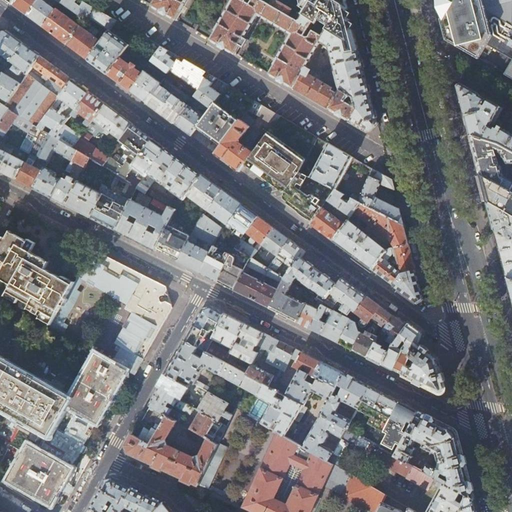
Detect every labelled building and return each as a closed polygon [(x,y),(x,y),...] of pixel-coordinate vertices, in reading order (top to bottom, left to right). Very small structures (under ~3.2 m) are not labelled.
[(14,0),(12,4),(15,6),(28,15),(38,0),(14,0)] [(64,0),(38,0),(28,15),(37,22),(43,27),(56,10),(46,3),(47,0),(55,0),(61,4),(62,2),(64,0)] [(64,0),(62,2),(86,20),(95,8),(84,2),(81,0),(64,0)] [(320,43),(327,31),(325,30),(323,35),(313,30),(309,36),(307,37),(304,35),(313,21),(302,15),(298,21),(289,15),(292,10),(275,0),(273,0),(271,5),(262,0),(252,0),(250,5),(246,2),(247,0),(155,0),(152,6),(177,20),(183,9),(187,0),(232,0),(219,25),(211,40),(236,54),(258,14),(279,26),(292,33),(276,63),(270,74),(329,109),(350,122),(357,110),(354,98),(350,104),(344,100),(347,94),(340,89),(339,89),(338,91),(337,92),(331,89),(332,87),(310,75),(309,76),(302,72),(320,43)] [(306,9),(302,15),(313,21),(325,30),(327,31),(343,41),(346,52),(359,51),(354,31),(347,26),(351,19),(345,14),(347,11),(348,9),(348,7),(336,0),(303,0),(300,6),(306,9)] [(511,0),(435,0),(438,9),(446,40),(479,59),(488,44),(511,58),(511,62),(505,74),(511,78),(511,0)] [(81,26),(83,23),(81,21),(78,24),(60,11),(62,8),(59,6),(56,10),(43,27),(55,35),(67,44),(81,26)] [(95,8),(86,20),(83,23),(87,26),(91,19),(110,30),(117,21),(100,11),(95,8)] [(139,33),(117,21),(110,30),(102,42),(88,60),(100,68),(108,74),(121,58),(133,41),(139,33)] [(88,31),(81,26),(67,44),(76,51),(88,60),(102,42),(95,37),(99,32),(91,26),(88,31)] [(0,31),(0,65),(6,69),(8,66),(24,43),(13,36),(6,30),(0,31)] [(343,41),(327,31),(320,43),(329,48),(340,89),(347,94),(354,98),(357,110),(350,122),(368,132),(378,124),(363,64),(359,51),(346,52),(343,41)] [(133,41),(121,58),(125,61),(128,59),(138,45),(133,41)] [(32,50),(24,43),(8,66),(20,75),(23,71),(28,74),(30,71),(33,66),(41,56),(32,50)] [(168,73),(170,70),(179,57),(162,47),(152,61),(168,73)] [(57,68),(41,56),(33,66),(49,78),(66,90),(73,80),(57,68)] [(179,57),(170,70),(200,92),(213,75),(180,56),(179,57)] [(125,61),(121,58),(108,74),(118,82),(130,91),(143,74),(135,68),(137,66),(133,63),(131,65),(125,61)] [(148,68),(143,74),(130,91),(138,96),(146,103),(160,85),(161,83),(148,73),(150,69),(148,68)] [(46,82),(30,71),(28,74),(21,83),(8,102),(5,106),(10,109),(39,127),(53,107),(66,90),(49,78),(46,82)] [(3,72),(3,73),(0,77),(0,96),(8,102),(21,83),(3,72)] [(213,75),(200,92),(196,97),(211,109),(216,103),(229,85),(226,83),(219,93),(211,88),(218,79),(213,75)] [(81,86),(73,80),(66,90),(53,107),(56,109),(63,100),(66,102),(65,103),(64,104),(63,105),(64,107),(60,111),(64,113),(67,109),(68,109),(69,108),(70,105),(72,107),(68,113),(69,114),(67,116),(70,118),(71,117),(89,92),(81,86)] [(483,110),(489,100),(461,84),(458,86),(464,110),(465,112),(465,115),(483,110)] [(160,85),(146,103),(158,111),(174,124),(189,106),(160,85)] [(246,96),(229,85),(216,103),(211,109),(205,118),(197,127),(205,132),(207,134),(211,137),(222,145),(241,121),(242,120),(246,115),(249,111),(256,101),(246,96)] [(464,110),(458,86),(453,87),(459,111),(464,110)] [(97,97),(89,92),(71,117),(74,119),(79,112),(88,119),(85,123),(89,126),(93,120),(105,103),(97,97)] [(502,107),(489,100),(483,110),(465,115),(470,132),(471,135),(500,145),(511,150),(511,133),(499,126),(498,128),(495,127),(494,128),(490,126),(502,107)] [(256,101),(249,111),(274,125),(281,116),(256,101)] [(5,106),(0,102),(0,122),(10,109),(5,106)] [(109,106),(105,103),(93,120),(102,127),(99,131),(100,131),(102,133),(105,129),(107,130),(106,133),(108,135),(110,132),(121,141),(134,124),(119,114),(109,106)] [(205,118),(189,106),(174,124),(177,125),(191,135),(197,127),(205,118)] [(60,111),(56,109),(53,107),(39,127),(43,130),(44,130),(47,126),(53,129),(51,134),(56,137),(65,124),(70,118),(67,116),(64,113),(60,111)] [(43,130),(39,127),(10,109),(0,122),(0,134),(5,137),(15,122),(16,125),(29,133),(21,148),(30,153),(43,130)] [(241,121),(222,145),(218,149),(215,153),(226,161),(228,163),(229,164),(237,170),(239,171),(246,163),(254,152),(265,137),(262,134),(253,146),(249,144),(246,147),(244,145),(241,143),(241,141),(251,127),(255,122),(246,115),(242,120),(241,121)] [(318,137),(281,116),(274,125),(269,132),(265,137),(254,152),(246,163),(253,168),(281,189),(286,192),(301,172),(307,160),(318,137)] [(102,127),(93,120),(89,126),(87,128),(86,129),(94,135),(96,137),(100,131),(99,131),(102,127)] [(69,127),(65,124),(56,137),(61,140),(73,147),(81,136),(77,133),(74,131),(72,129),(69,127)] [(151,137),(134,124),(121,141),(120,143),(126,147),(123,149),(126,152),(124,154),(127,157),(121,164),(119,163),(114,159),(110,157),(109,158),(104,166),(116,173),(125,178),(154,139),(151,137)] [(94,135),(86,129),(83,134),(81,136),(73,147),(77,150),(90,158),(104,166),(109,158),(89,142),(94,135)] [(44,130),(43,130),(30,153),(26,162),(16,179),(25,184),(34,189),(46,167),(50,160),(53,155),(55,150),(61,140),(56,137),(51,134),(44,130)] [(511,150),(500,145),(471,135),(480,171),(481,174),(488,178),(511,190),(511,150)] [(139,186),(166,148),(162,146),(154,139),(125,178),(139,186)] [(77,150),(73,147),(61,140),(55,150),(72,160),(77,150)] [(330,143),(313,178),(336,190),(337,190),(354,158),(330,143)] [(3,150),(0,148),(0,171),(16,179),(26,162),(11,154),(3,150)] [(184,162),(166,148),(139,186),(138,188),(146,193),(155,178),(164,185),(166,182),(170,184),(168,187),(184,200),(185,198),(202,175),(184,162)] [(86,167),(90,158),(77,150),(72,160),(67,171),(71,173),(77,162),(86,167)] [(57,172),(46,167),(34,189),(49,196),(53,198),(63,179),(57,176),(58,174),(57,172)] [(398,209),(376,198),(378,192),(381,185),(393,189),(393,191),(395,190),(393,180),(372,169),(368,179),(361,198),(353,194),(351,198),(353,199),(361,203),(404,225),(400,208),(398,209)] [(301,172),(286,192),(291,196),(286,202),(307,218),(312,222),(322,209),(325,205),(336,190),(313,178),(301,172)] [(65,173),(63,179),(53,198),(64,204),(66,205),(78,181),(79,180),(65,173)] [(185,198),(206,213),(208,210),(222,190),(212,182),(202,175),(185,198)] [(487,200),(488,202),(492,203),(511,214),(511,190),(488,178),(489,184),(492,194),(487,200)] [(101,192),(78,181),(66,205),(79,211),(92,218),(104,194),(108,187),(103,185),(101,189),(101,192)] [(151,195),(170,206),(177,209),(180,205),(173,202),(173,201),(153,190),(151,195)] [(233,197),(222,190),(208,210),(223,221),(228,225),(233,218),(243,205),(233,197)] [(336,190),(325,205),(348,221),(354,213),(361,203),(353,199),(349,204),(342,198),(345,195),(337,190),(336,190)] [(121,203),(104,194),(92,218),(106,225),(111,228),(116,230),(124,215),(117,211),(121,203)] [(206,213),(185,198),(184,200),(180,205),(177,209),(170,223),(192,235),(193,234),(198,223),(204,214),(206,213)] [(130,203),(127,208),(124,215),(116,230),(136,240),(156,250),(157,248),(170,223),(177,209),(170,206),(165,216),(132,199),(130,203)] [(511,214),(492,203),(488,202),(494,224),(495,230),(511,238),(511,214)] [(404,225),(361,203),(354,213),(391,242),(395,249),(401,273),(403,274),(416,270),(413,261),(409,244),(409,242),(404,225)] [(242,225),(239,230),(245,234),(259,216),(247,208),(243,205),(233,218),(242,225)] [(333,241),(344,226),(322,209),(312,222),(310,224),(322,232),(333,241)] [(204,214),(198,223),(193,234),(199,237),(206,240),(215,245),(218,238),(219,236),(224,230),(225,229),(220,226),(204,214)] [(259,216),(245,234),(239,242),(236,247),(252,257),(253,258),(262,244),(274,228),(266,222),(259,216)] [(233,218),(228,225),(233,228),(234,227),(239,230),(242,225),(233,218)] [(378,273),(387,262),(392,255),(391,250),(386,251),(348,221),(344,226),(333,241),(355,257),(378,273)] [(192,235),(170,223),(157,248),(164,252),(173,256),(179,259),(192,235)] [(282,234),(274,228),(262,244),(278,256),(290,240),(282,234)] [(239,242),(224,230),(219,236),(218,238),(236,247),(239,242)] [(511,279),(511,238),(495,230),(502,255),(507,277),(511,279)] [(10,231),(6,237),(4,236),(0,244),(0,269),(2,271),(0,274),(0,278),(12,285),(5,296),(17,302),(19,298),(30,304),(27,308),(40,315),(39,318),(51,324),(74,282),(63,275),(61,277),(51,271),(45,268),(49,262),(30,251),(35,242),(28,238),(27,241),(10,231)] [(199,237),(193,234),(192,235),(179,259),(178,261),(189,267),(201,273),(214,246),(215,245),(206,240),(202,248),(195,244),(199,237)] [(276,258),(269,268),(275,273),(283,263),(278,259),(280,257),(291,265),(282,277),(285,279),(301,258),(306,251),(297,245),(290,240),(278,256),(276,258)] [(415,243),(409,244),(413,261),(419,260),(415,243)] [(218,281),(232,254),(226,251),(223,256),(223,255),(222,255),(221,254),(220,254),(219,254),(221,249),(214,246),(201,273),(214,279),(218,281)] [(244,272),(252,257),(236,247),(232,254),(218,281),(222,284),(230,288),(235,290),(244,272)] [(121,346),(112,362),(127,371),(135,375),(141,365),(172,307),(171,304),(165,301),(164,297),(163,294),(166,289),(165,286),(161,284),(93,249),(76,278),(127,304),(124,309),(132,313),(115,343),(121,346)] [(252,257),(244,272),(248,274),(252,268),(279,281),(276,288),(280,290),(285,279),(282,277),(275,273),(269,268),(253,258),(252,257)] [(315,268),(301,258),(285,279),(293,284),(298,277),(320,294),(316,298),(319,299),(324,302),(330,295),(337,284),(315,268)] [(389,264),(387,262),(378,273),(380,275),(394,285),(402,275),(403,274),(401,273),(391,266),(392,264),(390,262),(389,264)] [(416,270),(403,274),(402,275),(394,285),(396,287),(418,303),(423,299),(423,297),(416,270)] [(248,274),(244,272),(235,290),(253,299),(271,308),(280,290),(276,288),(265,282),(266,280),(260,277),(259,279),(248,274)] [(339,281),(337,284),(330,295),(333,297),(330,302),(336,306),(352,285),(350,284),(342,278),(339,281)] [(287,294),(293,284),(285,279),(280,290),(271,308),(284,315),(297,322),(307,303),(287,294)] [(366,296),(352,285),(336,306),(348,315),(350,312),(354,316),(368,297),(366,296)] [(366,326),(381,307),(379,305),(368,297),(354,316),(353,317),(366,326)] [(323,305),(324,302),(319,299),(315,308),(307,303),(297,322),(300,323),(311,329),(323,305)] [(330,309),(323,305),(311,329),(318,332),(321,334),(327,323),(324,322),(327,315),(325,313),(326,311),(329,312),(330,309)] [(219,325),(225,313),(214,308),(211,306),(207,308),(204,308),(200,315),(186,341),(206,352),(211,342),(212,341),(206,338),(208,333),(204,331),(206,328),(210,331),(215,334),(219,325)] [(391,314),(381,307),(366,326),(353,350),(357,352),(368,357),(379,336),(380,335),(384,330),(394,316),(391,314)] [(351,319),(334,311),(327,323),(321,334),(330,338),(339,343),(351,319)] [(228,314),(225,313),(219,325),(215,334),(213,336),(214,337),(213,338),(233,348),(239,335),(238,335),(245,323),(228,314)] [(395,317),(394,316),(384,330),(391,335),(387,341),(393,344),(407,326),(395,317)] [(353,350),(366,326),(353,317),(351,319),(339,343),(350,348),(353,350)] [(247,324),(245,323),(238,335),(239,335),(233,348),(231,352),(246,359),(242,367),(231,361),(233,358),(229,356),(225,362),(226,363),(247,374),(252,364),(253,361),(261,346),(258,344),(264,333),(247,324)] [(408,327),(407,326),(393,344),(382,365),(387,367),(393,370),(402,349),(411,354),(416,342),(419,335),(408,327)] [(272,337),(264,333),(258,344),(261,346),(253,361),(256,362),(258,357),(260,358),(264,349),(267,350),(265,355),(268,356),(266,362),(280,369),(284,371),(287,364),(295,348),(272,337)] [(387,341),(379,336),(368,357),(371,359),(382,365),(393,344),(387,341)] [(206,352),(186,341),(175,360),(167,375),(186,385),(189,380),(193,382),(209,392),(211,388),(197,380),(204,369),(207,367),(218,373),(217,373),(219,374),(226,363),(225,362),(206,352)] [(230,353),(211,342),(206,352),(225,362),(229,356),(230,353)] [(433,354),(416,342),(411,354),(403,375),(406,377),(440,394),(443,392),(446,389),(443,375),(438,358),(433,354)] [(298,350),(295,348),(287,364),(294,367),(294,366),(301,352),(298,350)] [(403,375),(411,354),(402,349),(393,370),(395,371),(403,375)] [(311,357),(301,352),(294,366),(299,369),(301,370),(304,366),(308,368),(306,372),(314,376),(321,362),(311,357)] [(76,410),(98,423),(107,407),(108,404),(110,401),(118,387),(119,385),(120,384),(127,371),(112,362),(96,353),(70,399),(67,405),(75,410),(76,410)] [(0,358),(0,406),(50,435),(67,405),(70,399),(0,358)] [(323,363),(321,362),(314,376),(318,379),(326,382),(336,387),(336,388),(343,373),(323,363)] [(265,384),(247,374),(226,363),(219,374),(236,383),(240,385),(258,395),(265,384)] [(275,388),(284,371),(280,369),(276,376),(252,364),(247,374),(265,384),(269,386),(270,386),(275,388)] [(306,372),(301,370),(299,369),(286,394),(304,404),(305,404),(312,390),(327,398),(320,413),(321,414),(336,387),(326,382),(323,389),(315,385),(318,379),(314,376),(306,372)] [(347,375),(343,373),(336,388),(336,387),(321,414),(347,428),(352,419),(336,411),(341,400),(358,409),(362,401),(366,393),(365,392),(369,386),(347,375)] [(189,387),(193,382),(189,380),(186,385),(167,375),(165,377),(159,388),(179,398),(183,401),(186,397),(182,394),(187,386),(189,387)] [(269,386),(265,384),(258,395),(251,407),(247,414),(280,433),(287,437),(301,410),(304,404),(286,394),(275,388),(270,386),(269,386)] [(385,394),(369,386),(365,392),(366,393),(362,401),(391,416),(398,401),(385,394)] [(179,398),(159,388),(154,397),(149,405),(152,406),(168,416),(174,419),(178,412),(171,408),(167,406),(169,402),(174,404),(174,405),(175,405),(179,398)] [(199,409),(201,411),(219,421),(223,415),(231,419),(233,415),(225,411),(230,404),(209,392),(199,409)] [(183,401),(179,398),(175,405),(191,415),(196,408),(190,405),(183,401)] [(408,406),(398,401),(391,416),(362,401),(358,409),(353,417),(382,431),(376,444),(395,455),(418,411),(414,408),(408,406)] [(239,409),(247,414),(251,407),(242,402),(239,409)] [(151,444),(168,416),(152,406),(145,419),(143,422),(142,424),(135,435),(151,444)] [(98,423),(76,410),(50,456),(72,469),(76,461),(86,443),(90,437),(95,427),(97,425),(98,423)] [(347,429),(347,428),(321,414),(304,444),(302,442),(302,441),(292,435),(300,421),(301,422),(306,413),(301,410),(287,437),(329,461),(334,452),(321,445),(322,443),(325,442),(329,436),(328,432),(329,431),(342,438),(347,429)] [(228,426),(219,421),(201,411),(191,429),(218,444),(222,437),(217,434),(211,431),(213,427),(219,430),(220,430),(225,432),(228,426)] [(435,467),(427,462),(424,468),(423,467),(422,470),(475,499),(467,469),(458,434),(458,433),(457,432),(456,431),(456,430),(455,429),(454,429),(443,423),(422,413),(418,411),(395,455),(408,462),(415,451),(415,450),(416,450),(416,449),(416,448),(415,447),(415,446),(414,446),(418,437),(425,441),(422,447),(435,454),(438,463),(442,464),(441,467),(437,466),(435,467)] [(178,421),(174,419),(168,416),(151,444),(135,435),(133,434),(130,440),(127,445),(128,449),(129,453),(174,473),(199,485),(211,459),(218,444),(191,429),(189,428),(186,432),(206,444),(201,456),(195,458),(191,456),(192,454),(173,445),(172,447),(168,445),(166,440),(178,421)] [(370,442),(347,429),(342,438),(334,452),(329,461),(342,469),(358,441),(368,446),(370,442)] [(280,433),(245,507),(256,511),(310,511),(323,485),(344,494),(343,497),(375,511),(378,511),(383,502),(387,495),(342,469),(329,461),(287,437),(280,433)] [(64,482),(72,469),(50,456),(29,444),(9,480),(52,504),(64,482)] [(218,444),(211,459),(218,462),(226,449),(218,444)] [(408,462),(395,455),(376,444),(375,444),(370,454),(375,457),(374,459),(428,488),(431,483),(441,488),(427,511),(478,511),(475,499),(422,470),(408,462)] [(218,462),(211,459),(199,485),(205,488),(218,462)] [(72,469),(64,482),(68,484),(70,486),(72,486),(79,463),(76,461),(72,469)] [(364,473),(371,477),(375,469),(368,465),(364,473)] [(107,480),(102,489),(118,498),(115,502),(112,508),(109,511),(122,511),(125,506),(122,505),(125,497),(129,499),(133,487),(123,482),(114,478),(110,479),(107,480)] [(144,492),(133,487),(129,499),(125,497),(122,505),(125,506),(126,507),(137,511),(136,511),(155,511),(165,502),(144,492)] [(111,500),(115,502),(118,498),(102,489),(96,499),(91,509),(97,511),(109,511),(112,508),(107,506),(111,500)] [(173,511),(165,502),(155,511),(173,511)] [(407,511),(405,511),(383,502),(378,511),(413,511),(414,511),(409,508),(407,511)]
